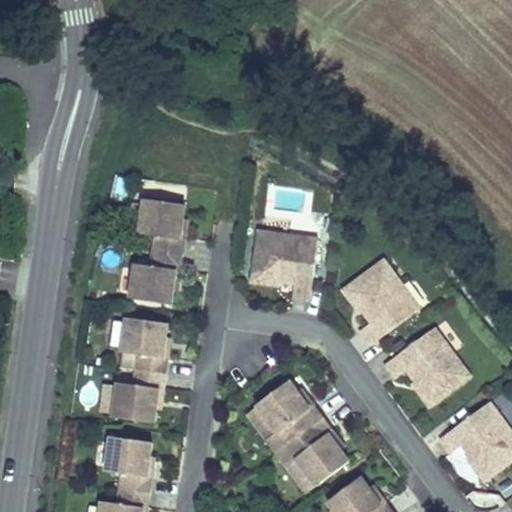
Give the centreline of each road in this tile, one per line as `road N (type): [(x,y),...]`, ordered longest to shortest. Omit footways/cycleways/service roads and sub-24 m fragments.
road 1 (secondary): [(10,511),(59,171),(82,78),(78,0)]
road 2 (residential): [(459,511),(332,335),(285,317),(217,315)]
road 3 (residential): [(217,315),(189,511)]
